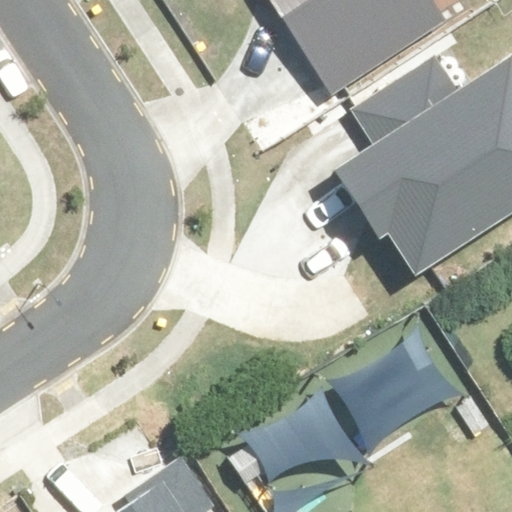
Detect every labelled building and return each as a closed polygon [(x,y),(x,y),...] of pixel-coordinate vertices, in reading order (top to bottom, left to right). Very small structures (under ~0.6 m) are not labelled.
[(261,0),(325,95),(435,23),(420,0),(261,0)] [(511,89),(492,59),(323,170),(366,235),(371,232),(400,275),(511,201),(511,89)] [(321,387),(366,460),(460,402),(415,329),(321,387)] [(366,460),(321,387),(221,449),(260,511),(308,511),(322,504),(314,492),(366,460)] [(213,511),(190,476),(184,466),(148,490),(154,499),(135,511),(213,511)]
